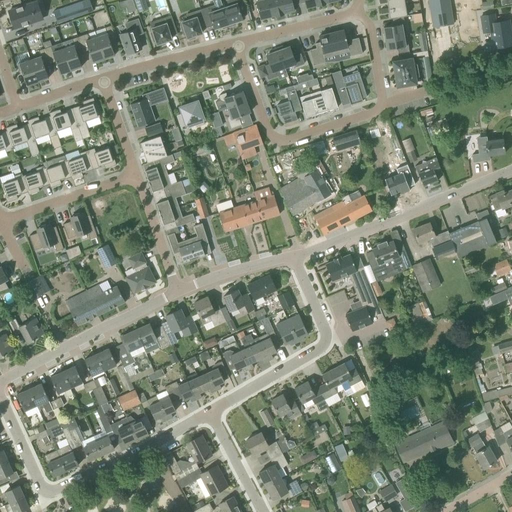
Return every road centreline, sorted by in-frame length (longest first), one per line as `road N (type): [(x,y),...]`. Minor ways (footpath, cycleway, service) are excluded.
road 1 (residential): [(237,46),(265,125),(296,137),(390,109),(362,12)]
road 2 (residential): [(210,411),(43,491),(0,396)]
road 3 (residential): [(291,253),(511,172)]
road 4 (residential): [(210,411),(325,345),(326,329),(291,253)]
road 5 (residential): [(0,381),(175,289)]
road 6 (residential): [(133,177),(1,225)]
road 7 (residential): [(237,46),(104,81)]
road 8 (residential): [(362,12),(237,46)]
road 9 (residential): [(175,289),(291,253)]
